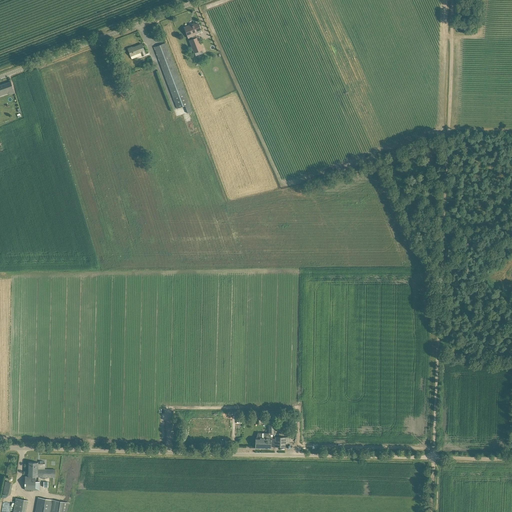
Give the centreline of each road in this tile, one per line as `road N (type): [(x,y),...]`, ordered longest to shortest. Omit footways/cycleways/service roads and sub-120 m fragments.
road 1 (unclassified): [(294,454),(0,446)]
road 2 (track): [(442,239),(451,0)]
road 3 (unclassified): [(0,78),(202,0)]
road 4 (track): [(433,457),(441,282)]
road 5 (track): [(433,457),(294,454)]
